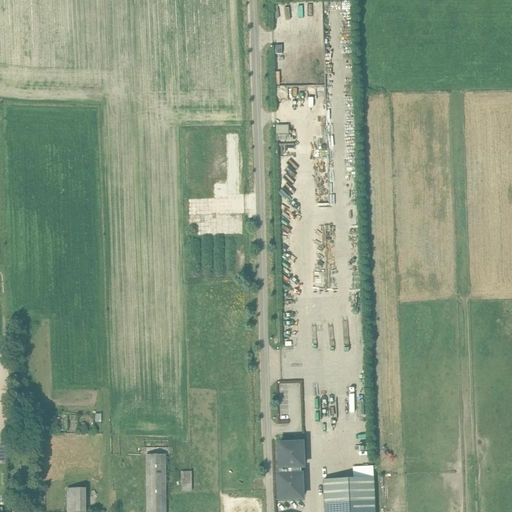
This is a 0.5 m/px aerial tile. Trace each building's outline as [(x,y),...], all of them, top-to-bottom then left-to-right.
[(278,125),(278,133),(291,133),(291,125),(278,125)] [(0,433),(0,447),(6,447),(10,443),(10,433),(0,433)] [(278,475),(279,499),(303,498),(302,474),(301,474),(300,467),(303,467),(303,451),(303,450),(303,443),(296,443),(279,444),(280,468),(281,475),(278,475)] [(166,511),(166,455),(147,455),(147,511),(166,511)] [(184,491),(194,491),(193,471),(183,471),(184,491)] [(375,511),(375,501),(374,478),(323,480),(324,511),(375,511)] [(32,481),(21,482),(22,491),(33,490),(32,481)] [(67,511),(85,511),(85,489),(67,489),(67,511)]
